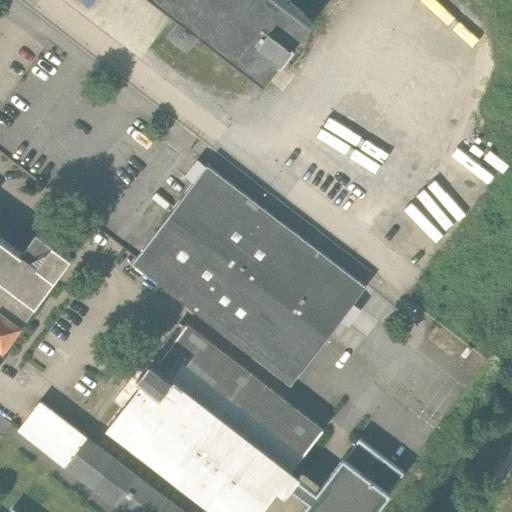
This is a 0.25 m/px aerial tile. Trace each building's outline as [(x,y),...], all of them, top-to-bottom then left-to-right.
[(314,22),(285,0),(161,0),(181,15),(170,30),(179,37),(188,45),(200,30),(268,81),(314,22)] [(137,258),(133,264),(291,384),(367,285),(208,165),(137,258)] [(0,341),(6,346),(62,271),(72,257),(39,233),(22,255),(0,238),(0,341)] [(322,426),(182,319),(143,369),(134,381),(142,387),(107,432),(210,511),(263,511),(278,493),(286,499),(293,490),(299,483),(286,472),(322,426)] [(180,511),(40,403),(19,430),(126,511),(180,511)] [(313,505),(307,511),(387,511),(412,480),(361,440),(317,497),(307,489),(299,483),(293,490),(301,496),(313,505)]
